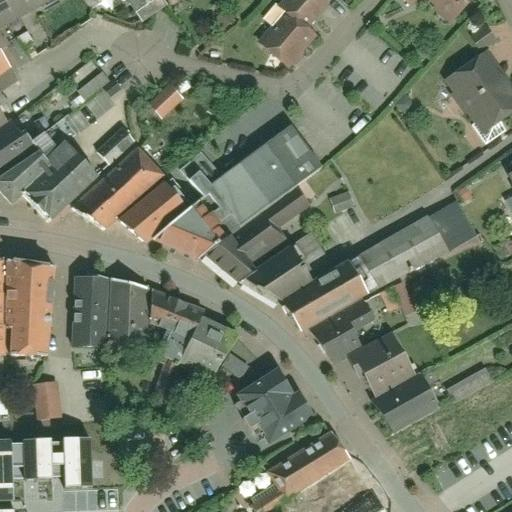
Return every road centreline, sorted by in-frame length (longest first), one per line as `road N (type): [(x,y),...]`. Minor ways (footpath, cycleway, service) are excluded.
road 1 (residential): [(0,230),(182,280),(254,322),(311,373),(417,511)]
road 2 (residential): [(373,0),(290,92),(131,38)]
road 3 (residential): [(140,511),(239,426)]
